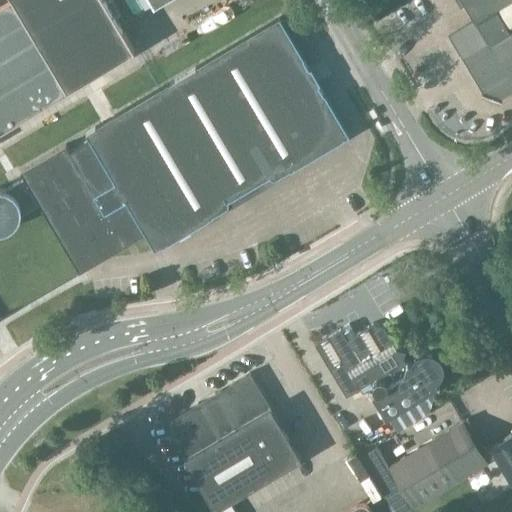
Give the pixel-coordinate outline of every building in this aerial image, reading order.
[(0,129),(68,89),(119,59),(135,50),(104,0),(5,0),(0,3),(0,129)] [(511,0),(462,0),(476,22),(455,35),(468,55),(462,59),(483,93),(493,98),(511,86),(511,0)] [(19,119),(42,158),(21,170),(80,271),(145,232),(155,249),(348,135),(279,18),(86,132),(90,139),(70,151),(66,144),(60,147),(37,108),(19,119)] [(370,380),(377,390),(372,393),(386,417),(439,386),(436,382),(439,379),(441,376),(443,373),(444,369),(444,365),(443,362),(441,358),(438,355),(435,353),(432,352),(428,351),(424,351),(421,352),(417,354),(415,357),(412,360),(411,363),(407,362),(403,357),(405,351),(399,349),(384,326),(373,323),(356,333),(350,323),(341,328),(316,343),(346,395),(370,380)] [(163,424),(215,510),(301,458),(250,372),(163,424)] [(511,479),(511,433),(492,445),(492,447),(487,450),(468,418),(389,465),(414,506),(487,462),(487,461),(497,455),(511,479)] [(344,455),(336,460),(347,479),(355,475),(344,455)] [(370,511),(371,511),(371,509),(370,506),(368,503),(365,502),(363,501),(360,501),(357,502),(339,511),(370,511)]
